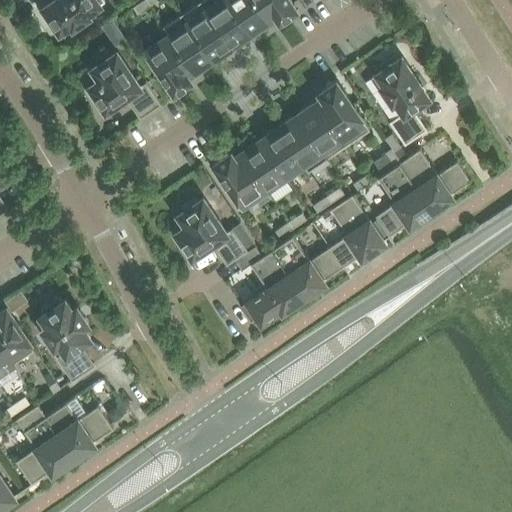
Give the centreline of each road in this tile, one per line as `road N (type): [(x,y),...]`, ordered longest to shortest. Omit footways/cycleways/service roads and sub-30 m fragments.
road 1 (residential): [(88,202),(381,0)]
road 2 (secondary): [(229,443),(343,363),(452,265)]
road 3 (secondary): [(452,265),(381,298),(209,413)]
road 4 (residential): [(209,413),(140,306),(88,202)]
road 5 (secondary): [(209,413),(73,511)]
road 6 (residential): [(88,202),(0,76)]
road 7 (secondary): [(127,511),(229,443)]
